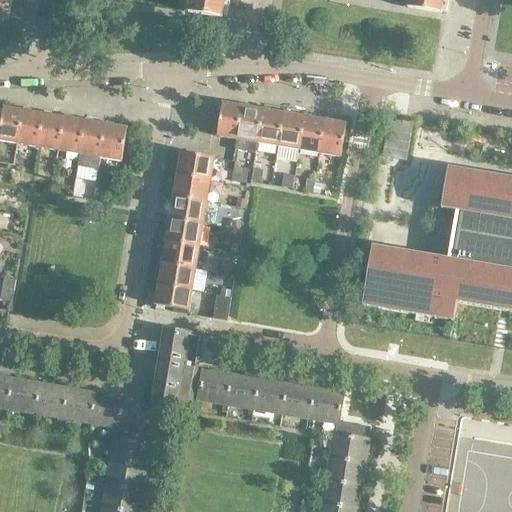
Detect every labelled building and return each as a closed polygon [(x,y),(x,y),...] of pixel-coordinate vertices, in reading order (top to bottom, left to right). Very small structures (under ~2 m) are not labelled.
[(222,19),(224,0),(190,0),(188,13),(222,19)] [(441,14),(443,0),(409,0),(408,9),(441,14)] [(236,140),(242,107),(223,104),(217,137),(214,136),(213,143),(216,143),(217,137),(236,140)] [(257,144),(263,111),(242,107),(236,140),(257,144)] [(0,141),(18,145),(23,112),(4,108),(0,130),(0,141)] [(278,147),(283,114),(263,111),(257,144),(278,147)] [(38,148),(44,115),(23,112),(18,145),(38,148)] [(299,151),(304,118),(283,114),(278,147),(299,151)] [(59,152),(65,119),(44,115),(38,148),(59,152)] [(319,154),(325,121),(304,118),(299,151),(319,154)] [(80,155),(85,122),(65,119),(59,152),(80,155)] [(341,158),(346,125),(325,121),(319,154),(341,158)] [(100,159),(106,126),(85,122),(80,155),(100,159)] [(122,162),(127,129),(106,126),(100,159),(122,162)] [(210,182),(214,159),(181,153),(177,176),(210,182)] [(448,260),(373,247),(362,307),(453,322),(457,304),(499,311),(510,313),(511,313),(511,179),(448,168),(441,210),(456,213),(448,260)] [(207,204),(210,182),(177,176),(174,198),(207,204)] [(203,226),(207,204),(174,198),(170,220),(203,226)] [(199,248),(203,226),(170,220),(166,243),(199,248)] [(195,270),(199,248),(166,243),(162,265),(195,270)] [(192,292),(195,270),(162,265),(159,287),(192,292)] [(188,311),(192,292),(159,287),(155,306),(188,311)] [(171,345),(173,333),(166,332),(164,344),(171,345)] [(188,348),(189,343),(190,336),(184,335),(182,347),(188,348)] [(199,344),(200,338),(190,336),(189,343),(199,344)] [(176,346),(171,345),(164,344),(162,356),(186,360),(187,354),(188,348),(182,347),(176,346)] [(185,366),(186,360),(162,356),(160,368),(184,372),(185,366)] [(183,378),(184,372),(160,368),(158,379),(158,380),(182,384),(183,378)] [(227,404),(231,377),(203,372),(198,400),(227,404)] [(254,409),(259,382),(231,377),(227,404),(254,409)] [(0,407),(8,409),(12,381),(0,379),(0,407)] [(180,396),(181,390),(182,384),(158,380),(158,379),(154,379),(153,381),(157,382),(154,404),(178,408),(179,402),(180,396)] [(36,414),(40,386),(12,381),(8,409),(36,414)] [(282,414),(287,386),(259,382),(254,409),(282,414)] [(63,418),(68,391),(40,386),(36,414),(63,418)] [(310,419),(314,391),(287,386),(282,414),(310,419)] [(91,423),(96,395),(68,391),(63,418),(91,423)] [(338,422),(343,396),(314,391),(310,419),(337,423),(338,423),(338,422)] [(119,427),(123,403),(124,400),(96,395),(91,423),(118,428),(119,428),(119,427)] [(188,410),(189,403),(179,402),(178,408),(188,410)] [(349,431),(350,425),(338,422),(338,423),(337,423),(336,429),(349,431)] [(356,432),(357,426),(350,425),(349,431),(348,437),(355,438),(356,432)] [(369,435),(370,428),(357,426),(356,432),(369,435)] [(127,435),(128,428),(119,427),(119,428),(118,428),(117,433),(127,435)] [(132,442),(133,436),(134,429),(128,428),(127,435),(125,441),(132,442)] [(149,439),(151,432),(134,429),(133,436),(149,439)] [(348,437),(349,431),(336,429),(335,435),(348,437)] [(368,441),(369,435),(356,432),(355,438),(368,441)] [(355,438),(348,437),(335,435),(331,459),(364,464),(368,441),(355,438)] [(148,445),(149,439),(133,436),(132,442),(148,445)] [(132,442),(125,441),(116,440),(112,463),(144,469),(148,445),(132,442)] [(360,487),(364,464),(331,459),(327,481),(360,487)] [(141,491),(144,469),(112,463),(108,486),(141,491)] [(356,510),(360,487),(327,481),(323,504),(356,510)] [(122,511),(137,511),(141,491),(108,486),(104,509),(122,511)]
